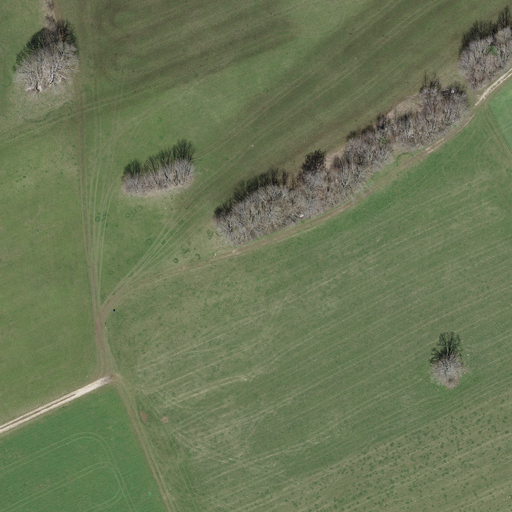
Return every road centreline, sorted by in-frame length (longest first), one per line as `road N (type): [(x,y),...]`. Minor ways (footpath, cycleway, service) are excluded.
road 1 (track): [(55,0),(106,375),(0,431)]
road 2 (track): [(96,305),(334,210),(463,128),(511,71)]
